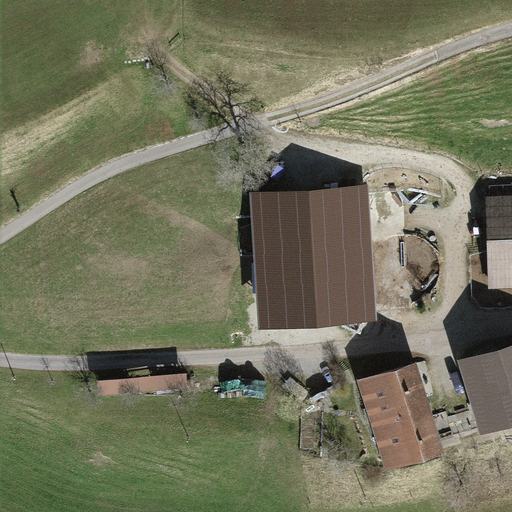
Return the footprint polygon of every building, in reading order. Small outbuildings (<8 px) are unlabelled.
[(511,194),(488,195),(490,286),(511,285),(511,194)] [(366,210),(310,214),(316,311),(372,308),(366,210)] [(511,346),(450,364),(468,429),(499,420),(502,431),(511,427),(511,346)] [(416,362),(358,380),(385,469),(444,451),(416,362)] [(186,374),(97,378),(98,393),(187,389),(186,374)]
